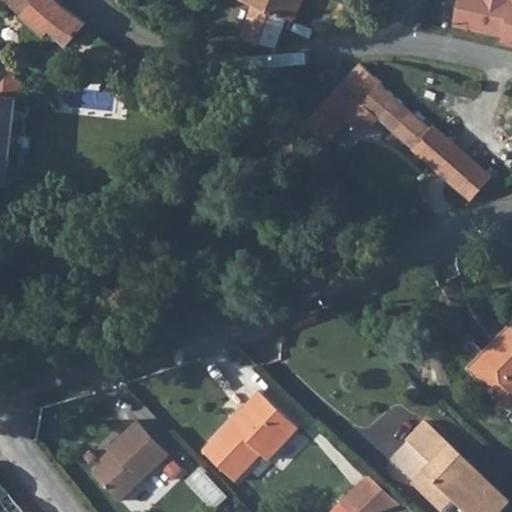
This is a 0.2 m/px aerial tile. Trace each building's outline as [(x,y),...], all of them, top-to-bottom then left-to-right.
[(6,0),(47,36),(51,31),(66,45),(70,45),(72,43),(87,25),(90,21),(67,8),(61,3),(58,0),(6,0)] [(241,0),(242,0),(255,6),(241,37),(276,49),(279,44),(289,17),(295,19),(302,0),(241,0)] [(511,0),(460,0),(456,28),(504,38),(503,45),(511,47),(511,0)] [(91,49),(90,60),(90,69),(119,72),(121,62),(121,52),(91,49)] [(359,62),(310,121),(308,123),(315,128),(313,131),(330,145),(351,119),(367,132),(380,118),(417,148),(434,128),(381,85),(383,82),(359,62)] [(0,63),(0,179),(13,181),(24,74),(21,72),(0,63)] [(310,121),(289,102),(269,123),(297,148),(313,131),(315,128),(308,123),(310,121)] [(434,128),(417,148),(477,198),(495,173),(437,126),(434,128)] [(511,333),(475,371),(511,406),(511,333)] [(239,418),(211,445),(243,475),(267,451),(274,457),(305,425),(266,386),(254,401),(258,405),(242,422),(239,418)] [(122,452),(116,458),(139,486),(175,453),(142,418),(114,443),(122,452)] [(511,503),(429,423),(410,442),(437,469),(419,488),(442,511),(455,511),(460,508),(464,511),(509,511),(511,509),(511,503)] [(139,486),(116,458),(100,471),(125,498),(139,486)] [(217,506),(231,493),(205,466),(191,479),(217,506)] [(357,499),(360,511),(386,511),(407,505),(390,489),(357,499)] [(0,511),(15,511),(0,492),(0,511)]
